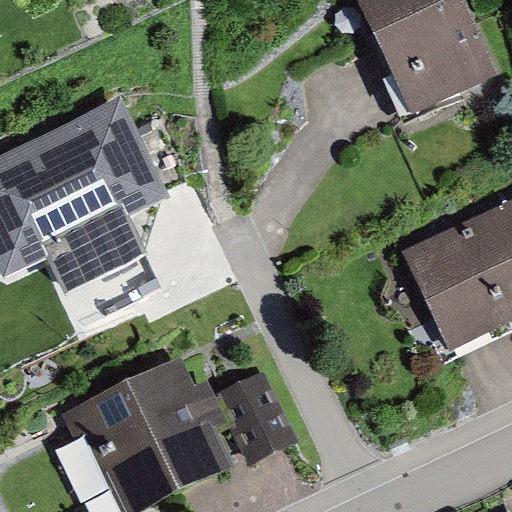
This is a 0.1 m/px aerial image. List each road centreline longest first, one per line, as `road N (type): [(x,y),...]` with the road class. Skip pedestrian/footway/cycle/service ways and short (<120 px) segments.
road 1 (residential): [(357,511),(352,473),(230,224)]
road 2 (residential): [(511,455),(393,511)]
